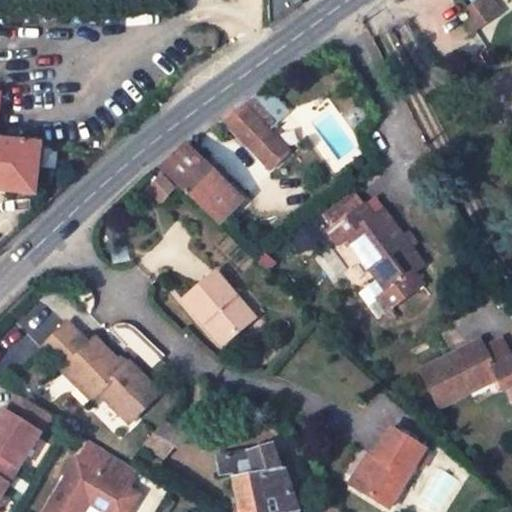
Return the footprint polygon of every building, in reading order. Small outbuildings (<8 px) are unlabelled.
[(269,0),(271,26),(272,26),(303,3),(302,0),(269,0)] [(474,34),(498,18),(490,0),(485,0),(470,11),(475,18),(468,25),(474,34)] [(287,113),(265,89),(223,120),(249,147),(269,132),(268,131),(287,113)] [(0,191),(36,195),(41,147),(0,141),(0,110),(2,96),(0,95),(0,191)] [(287,152),(269,132),(249,147),(271,169),(287,152)] [(221,222),(241,201),(220,181),(208,169),(186,148),(165,168),(221,222)] [(214,163),(208,169),(220,181),(226,174),(214,163)] [(162,201),(174,189),(162,178),(151,189),(162,201)] [(334,228),(363,207),(353,193),(324,213),(334,228)] [(386,292),(376,300),(386,313),(424,285),(415,272),(425,265),(413,248),(403,235),(385,210),(375,218),(366,205),(363,207),(334,228),(328,232),(337,245),(347,238),(376,279),(386,292)] [(403,235),(413,248),(419,244),(410,231),(403,235)] [(226,346),(255,321),(217,278),(183,306),(201,327),(206,323),(226,346)] [(386,292),(376,279),(358,292),(368,306),(376,300),(386,292)] [(128,425),(160,393),(130,363),(128,365),(121,357),(117,360),(112,366),(101,354),(106,349),(96,338),(89,344),(70,323),(42,351),(78,388),(84,382),(98,395),(128,425)] [(485,349),(491,346),(487,339),(481,341),(485,349)] [(505,390),(511,386),(511,361),(508,353),(502,340),(491,346),(485,349),(481,341),(481,340),(421,371),(440,409),(498,379),(505,390)] [(112,366),(117,360),(106,349),(101,354),(112,366)] [(84,382),(78,388),(92,402),(98,395),(84,382)] [(0,499),(52,417),(18,396),(7,413),(5,411),(0,419),(0,499)] [(156,435),(172,445),(177,449),(187,438),(181,435),(182,434),(166,423),(156,435)] [(414,466),(424,450),(392,430),(372,460),(354,488),(388,509),(414,466)] [(172,445),(156,435),(150,442),(146,447),(162,458),(172,445)] [(139,472),(92,442),(81,461),(79,459),(47,511),(84,511),(86,509),(81,506),(87,495),(111,509),(108,511),(129,511),(135,502),(127,497),(131,490),(129,489),(139,472)] [(239,511),(297,511),(285,471),(281,472),(273,448),(248,455),(248,452),(218,456),(221,475),(235,474),(236,481),(233,481),(239,511)] [(423,472),(433,456),(424,450),(414,466),(423,472)] [(354,488),(372,460),(366,456),(349,484),(354,488)] [(139,495),(131,490),(127,497),(135,502),(139,495)]
